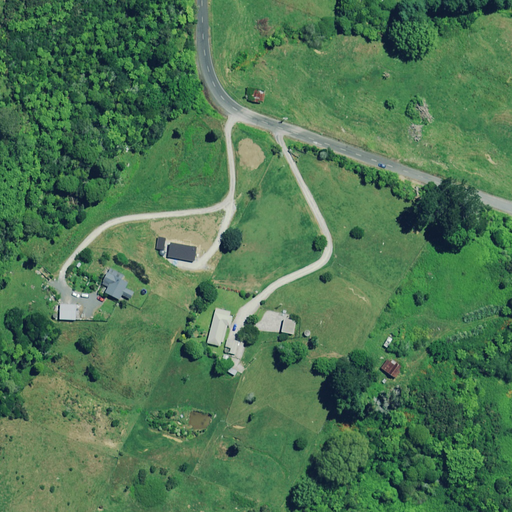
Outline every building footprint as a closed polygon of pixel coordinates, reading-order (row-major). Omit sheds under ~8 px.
[(124,276),(110,268),(102,284),(108,287),(105,293),(120,300),(122,295),(131,300),(134,293),(126,288),(128,283),(122,279),(124,276)] [(80,305),(61,305),(60,319),(76,320),(76,309),(80,309),(80,305)] [(230,313),(216,309),(207,343),(222,347),(228,325),(231,326),(233,317),(229,316),(230,313)] [(296,321),(284,319),(282,332),(293,335),(296,321)] [(303,333),(303,334),(304,335),(304,336),(305,337),(306,337),(307,338),(308,338),(309,337),(310,337),(310,336),(311,336),(311,335),(311,334),(311,333),(311,332),(310,331),(309,330),(308,330),(307,330),(306,330),(305,330),(305,331),(304,331),(304,332),(303,333)] [(228,339),(224,351),(242,357),(245,344),(228,339)] [(403,369),(388,359),(381,369),(396,379),(403,369)]
